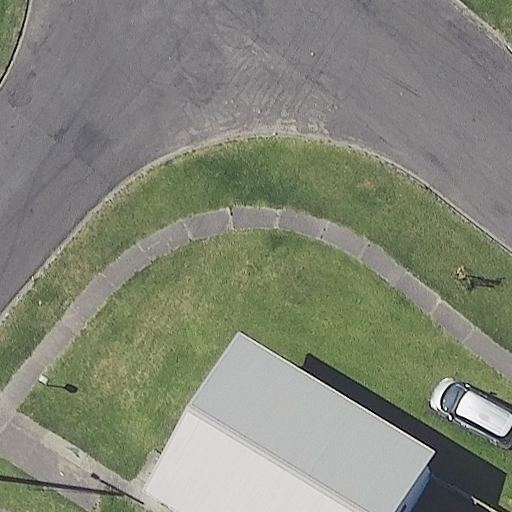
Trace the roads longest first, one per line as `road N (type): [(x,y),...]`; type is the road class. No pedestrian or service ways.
road 1 (residential): [(183,0),(0,214)]
road 2 (residential): [(321,0),(511,152)]
